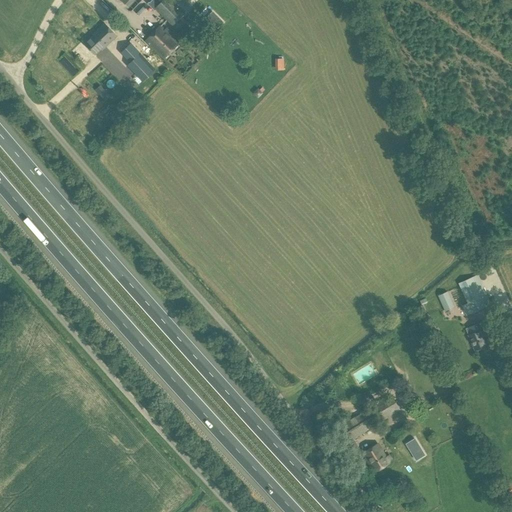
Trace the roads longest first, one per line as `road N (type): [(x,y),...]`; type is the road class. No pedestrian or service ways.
road 1 (unclassified): [(382,511),(0,65)]
road 2 (motorway): [(336,511),(0,134)]
road 3 (motorway): [(0,182),(292,511)]
road 4 (unclassified): [(0,247),(240,511)]
